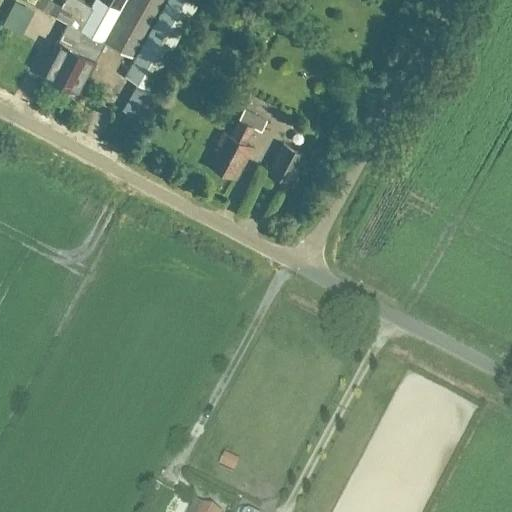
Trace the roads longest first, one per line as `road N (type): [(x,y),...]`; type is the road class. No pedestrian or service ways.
road 1 (unclassified): [(300,267),(0,110)]
road 2 (unclassified): [(300,267),(449,0)]
road 3 (unclassified): [(300,267),(511,379)]
